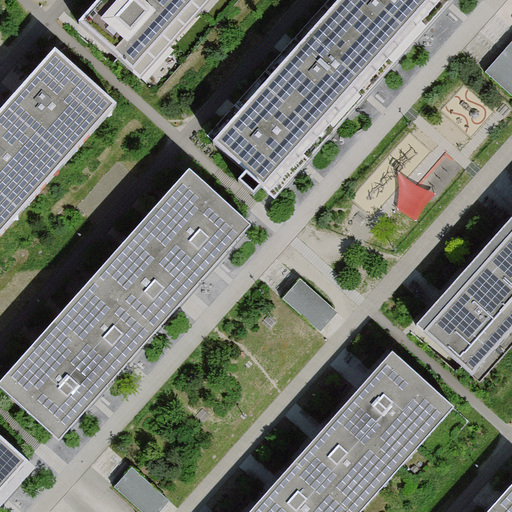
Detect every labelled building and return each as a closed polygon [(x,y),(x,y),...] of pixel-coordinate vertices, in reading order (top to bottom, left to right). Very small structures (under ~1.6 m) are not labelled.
[(145,82),(217,0),(103,0),(81,26),(145,82)] [(280,201),(462,0),(349,0),(218,145),(280,201)] [(511,46),(489,74),(511,93),(511,46)] [(0,242),(120,108),(58,53),(0,117),(0,242)] [(0,386),(64,443),(257,228),(193,171),(0,385),(0,386)] [(511,222),(419,327),(478,379),(511,340),(511,222)] [(342,314),(304,281),(287,300),(325,333),(342,314)] [(394,353),(252,511),(364,511),(456,409),(394,353)] [(0,511),(6,511),(44,469),(0,431),(0,511)] [(162,511),(172,501),(134,468),(117,488),(145,511),(162,511)] [(511,511),(511,489),(490,511),(511,511)]
